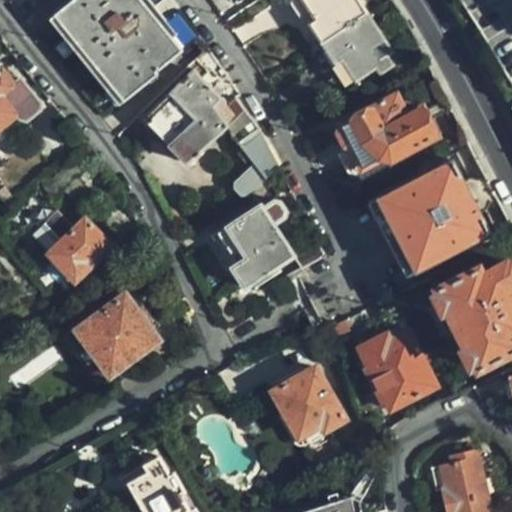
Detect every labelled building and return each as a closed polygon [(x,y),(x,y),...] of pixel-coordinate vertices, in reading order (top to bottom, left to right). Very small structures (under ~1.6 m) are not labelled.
[(191,22),(171,0),(73,0),(57,16),(132,103),(164,73),(163,72),(202,37),(195,27),(193,24),(191,22)] [(309,0),(304,4),(329,42),(379,9),(373,0),(309,0)] [(379,9),(329,42),(352,78),(376,63),(382,72),(403,59),(396,49),(403,45),(379,9)] [(41,110),(41,102),(23,80),(18,85),(5,68),(0,72),(0,132),(20,115),(28,121),(41,110)] [(256,123),(238,98),(229,107),(197,72),(147,119),(188,163),(229,127),(254,163),(236,181),(235,190),(241,198),(249,199),(265,182),(280,167),(268,145),(256,123)] [(430,125),(423,111),(408,119),(396,98),(340,128),(339,136),(345,147),(352,148),(346,153),(358,176),(384,161),(393,163),(438,139),(430,125)] [(452,113),(446,99),(423,111),(430,125),(452,113)] [(479,216),(462,185),(452,164),(375,207),(410,275),(489,235),(479,216)] [(496,201),(486,181),(481,184),(472,180),(462,185),(479,216),(488,212),(492,203),(496,201)] [(265,182),(249,199),(247,200),(254,210),(264,204),(274,197),(265,182)] [(264,204),(254,210),(221,234),(241,266),(236,268),(233,271),(233,276),(240,288),(246,288),(296,256),(276,224),(286,217),(288,211),(282,203),(275,200),(266,208),(264,204)] [(93,262),(111,242),(86,220),(79,227),(61,211),(41,232),(58,248),(52,256),(80,282),(96,265),(93,262)] [(241,266),(221,234),(215,238),(236,268),(241,266)] [(321,249),(317,241),(296,256),(305,271),(317,266),(322,260),(322,252),(321,249)] [(511,270),(509,265),(486,276),(483,270),(441,290),(482,373),(511,356),(511,270)] [(160,340),(127,295),(77,330),(80,335),(71,341),(97,377),(104,372),(108,377),(160,340)] [(436,388),(408,332),(388,342),(385,336),(360,351),(391,411),(436,388)] [(273,395),(306,374),(301,367),(269,387),(273,395)] [(313,370),(306,374),(273,395),(283,413),(276,419),(290,441),(297,437),(303,446),(326,432),(324,429),(343,417),(313,370)] [(386,447),(352,496),(354,511),(362,511),(361,502),(382,466),(383,459),(386,447)] [(496,511),(481,448),(438,456),(441,466),(434,467),(439,493),(445,491),(449,511),(496,511)] [(189,511),(184,503),(188,500),(172,473),(168,476),(157,458),(146,464),(151,471),(128,486),(143,511),(195,511),(194,509),(189,511)] [(354,511),(352,496),(345,498),(304,511),(354,511)]
